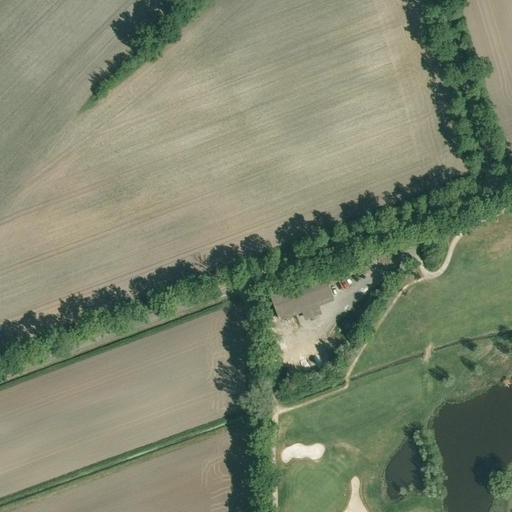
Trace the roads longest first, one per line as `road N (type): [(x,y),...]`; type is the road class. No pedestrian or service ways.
road 1 (unclassified): [(0,376),(495,186)]
road 2 (track): [(249,286),(253,511)]
road 3 (unclassified): [(495,186),(441,0)]
